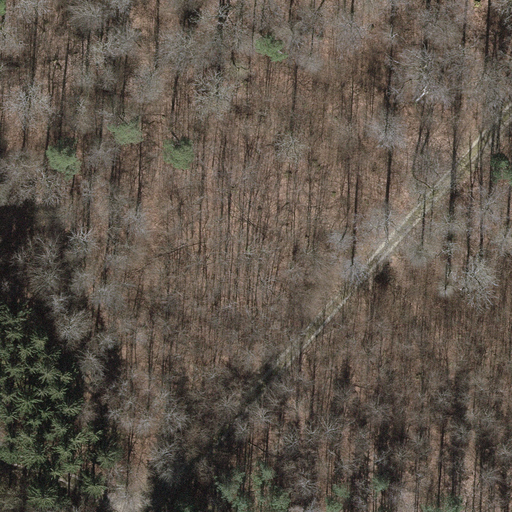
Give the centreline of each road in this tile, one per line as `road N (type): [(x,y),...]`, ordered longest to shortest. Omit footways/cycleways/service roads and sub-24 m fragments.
road 1 (track): [(157,511),(173,473),(260,370),(511,108)]
road 2 (track): [(156,511),(0,447)]
